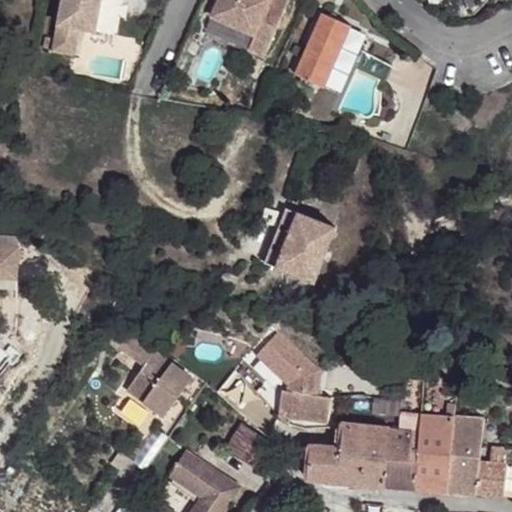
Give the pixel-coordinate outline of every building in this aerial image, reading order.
[(62,0),(60,28),(82,31),(97,33),(101,0),(62,0)] [(215,0),(209,14),(252,33),(267,0),(215,0)] [(267,0),(252,33),(246,47),(262,54),(286,0),(267,0)] [(348,25),(320,12),(292,74),(340,96),(352,67),(374,77),(382,61),(341,40),(348,25)] [(82,31),(60,28),(58,42),(57,53),(79,56),(82,31)] [(58,42),(48,40),(47,52),(57,53),(58,42)] [(197,45),(188,40),(182,52),(192,56),(197,45)] [(267,262),(316,283),(338,228),(289,208),(267,262)] [(0,278),(19,280),(20,248),(0,247),(0,278)] [(233,274),(229,273),(227,273),(224,276),(224,281),(228,284),(232,283),(234,279),(233,274)] [(100,334),(121,347),(130,334),(130,333),(110,319),(100,334)] [(279,416),(329,423),(332,398),(317,396),(321,372),(237,326),(216,363),(254,384),(259,389),(256,393),(279,416)] [(166,414),(191,376),(130,334),(121,347),(144,363),(127,388),(166,414)] [(382,371),(385,367),(382,363),(378,363),(374,365),(376,371),(382,371)] [(392,429),(401,430),(404,400),(371,396),(369,427),(392,429)] [(449,401),(448,416),(455,417),(456,402),(449,401)] [(390,456),(388,486),(478,493),(506,496),(508,463),(505,463),(505,439),(492,438),(490,462),(480,462),(485,420),(473,418),(474,411),(458,409),(458,417),(455,417),(448,416),(422,414),(420,431),(416,431),(413,458),(390,456)] [(243,424),(228,448),(253,465),(269,441),(243,424)] [(308,478),(364,483),(369,427),(344,425),(342,448),(311,445),(308,478)] [(385,486),(388,486),(390,456),(392,429),(369,427),(364,483),(385,486)] [(390,456),(413,458),(416,431),(401,430),(392,429),(390,456)] [(195,488),(178,511),(212,511),(227,492),(220,487),(228,476),(182,444),(165,467),(195,488)] [(288,457),(279,452),(273,462),(282,467),(288,457)] [(220,487),(227,492),(234,481),(228,476),(220,487)]
